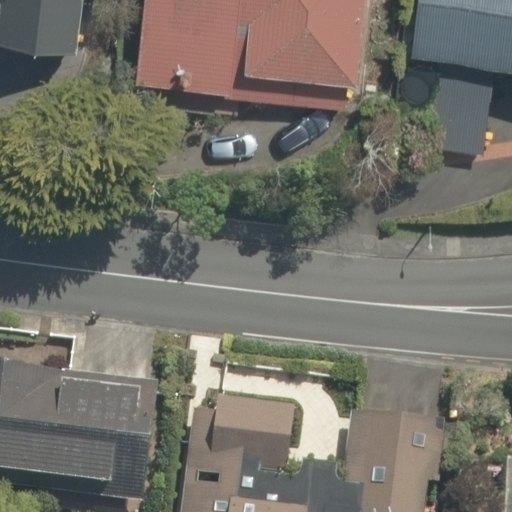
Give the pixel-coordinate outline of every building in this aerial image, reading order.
[(0,0),(0,34),(60,39),(62,0),(0,0)] [(351,0),(133,0),(128,78),(345,93),(351,0)] [(511,0),(411,0),(409,58),(504,62),(503,80),(511,80),(511,0)] [(0,490),(131,506),(145,386),(0,368),(0,490)] [(208,413),(191,412),(183,488),(181,511),(413,511),(414,511),(416,488),(431,489),(441,386),(426,385),(427,377),(367,372),(363,409),(346,407),(337,503),(270,497),(280,399),(210,392),(208,413)]
